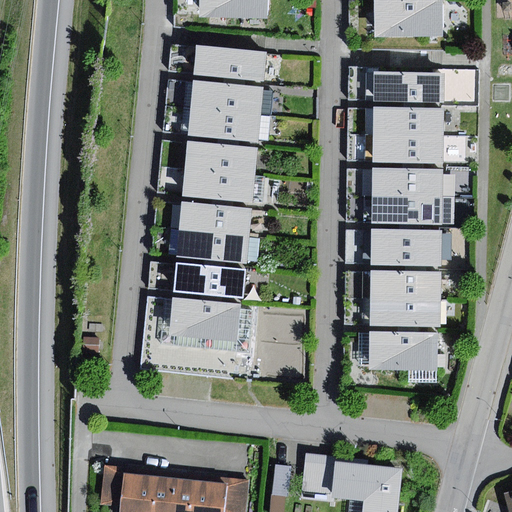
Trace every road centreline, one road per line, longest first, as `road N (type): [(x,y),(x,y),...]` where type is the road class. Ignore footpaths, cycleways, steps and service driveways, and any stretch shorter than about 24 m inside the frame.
road 1 (motorway): [(30,511),(26,328),(48,0)]
road 2 (residential): [(464,449),(427,438),(126,404)]
road 3 (residential): [(511,277),(464,449)]
